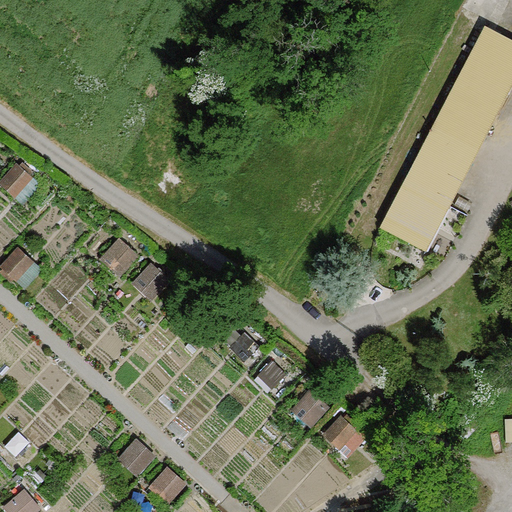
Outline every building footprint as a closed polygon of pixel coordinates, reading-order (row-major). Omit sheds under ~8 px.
[(485,28),(381,228),(427,252),(511,88),(511,41),(494,33),(485,28)] [(17,165),(1,183),(16,197),(32,179),(17,165)] [(39,186),(32,179),(16,197),(23,203),(39,186)] [(136,256),(119,241),(102,260),(120,275),(136,256)] [(18,250),(2,268),(17,281),(33,264),(18,250)] [(40,270),(33,264),(17,281),(24,288),(40,270)] [(169,281),(152,265),(135,284),(153,300),(169,281)] [(259,347),(246,335),(233,348),(246,360),(259,347)] [(286,375),(273,363),(260,376),(273,388),(286,375)] [(329,408),(311,393),(295,411),(312,427),(329,408)] [(342,418),(326,436),(340,449),(357,432),(342,418)] [(364,439),(357,432),(340,449),(348,456),(364,439)] [(155,457),(137,441),(120,460),(138,476),(155,457)] [(186,485),(168,469),(152,488),(169,504),(186,485)] [(36,511),(39,510),(24,492),(5,508),(8,511),(36,511)]
